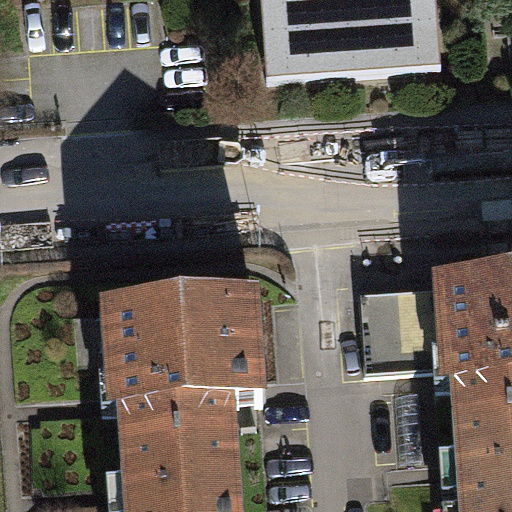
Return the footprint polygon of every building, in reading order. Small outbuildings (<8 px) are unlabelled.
[(261,0),(267,87),(441,75),(436,0),(261,0)] [(457,428),(511,424),(511,287),(359,299),(365,382),(445,376),(446,396),(455,395),(457,428)] [(234,444),(231,412),(240,412),(238,388),(262,386),(256,306),(104,317),(109,389),(112,389),(114,419),(122,419),(125,453),(234,444)] [(511,511),(511,424),(457,428),(460,465),(450,466),(453,511),(511,511)] [(238,511),(234,444),(125,453),(127,488),(117,489),(118,511),(238,511)]
